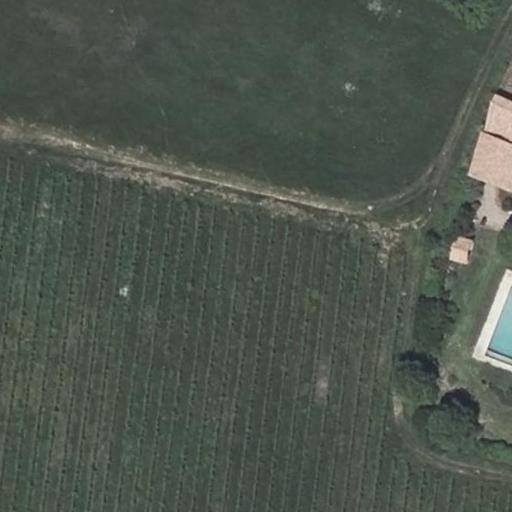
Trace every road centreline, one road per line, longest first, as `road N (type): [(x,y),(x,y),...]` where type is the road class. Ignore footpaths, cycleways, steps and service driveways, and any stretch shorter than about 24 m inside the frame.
road 1 (track): [(511,468),(433,446),(408,409),(426,218),(511,34)]
road 2 (track): [(426,218),(14,129),(0,135)]
